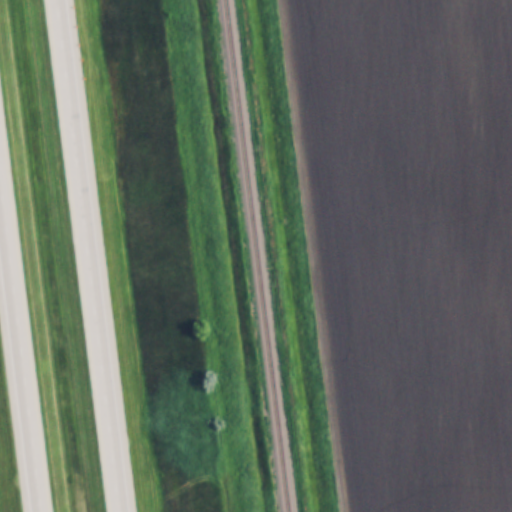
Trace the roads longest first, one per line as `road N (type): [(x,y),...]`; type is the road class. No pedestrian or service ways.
road 1 (motorway): [(118,511),(55,0)]
road 2 (motorway): [(0,201),(38,511)]
